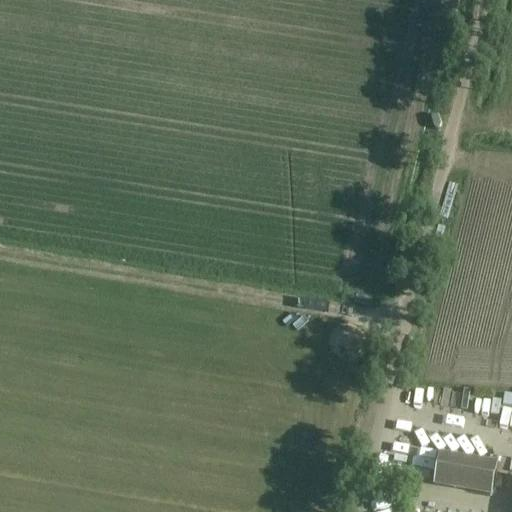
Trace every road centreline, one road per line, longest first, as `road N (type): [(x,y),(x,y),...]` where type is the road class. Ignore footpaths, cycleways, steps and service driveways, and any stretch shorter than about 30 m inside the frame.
road 1 (unclassified): [(359,511),(486,0)]
road 2 (track): [(405,326),(0,258)]
